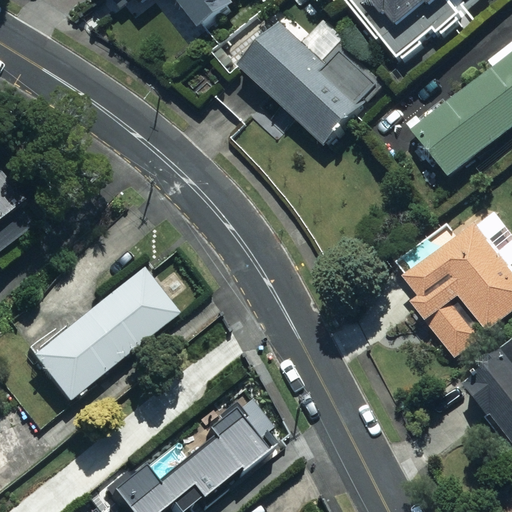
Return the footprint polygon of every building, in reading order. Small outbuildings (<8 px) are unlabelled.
[(110,0),(123,15),(140,0),(166,0),(196,35),(237,0),(110,0)] [(443,0),(359,0),(357,1),(394,43),(443,0)] [(238,81),(322,154),(380,88),(335,48),(319,67),(280,32),(238,81)] [(511,45),(485,68),(492,76),(447,114),(442,108),(406,136),(447,186),(511,133),(511,45)] [(0,255),(26,234),(0,203),(0,255)] [(475,234),(471,229),(401,288),(416,305),(407,313),(422,332),(427,328),(456,363),(511,315),(511,237),(495,217),(475,234)] [(174,320),(136,274),(62,336),(57,330),(31,352),(36,358),(26,367),(65,412),(174,320)] [(511,345),(458,397),(484,424),(487,422),(511,447),(511,345)] [(115,490),(132,511),(159,511),(170,504),(176,511),(194,511),(275,449),(239,404),(211,426),(218,435),(161,480),(148,464),(115,490)]
